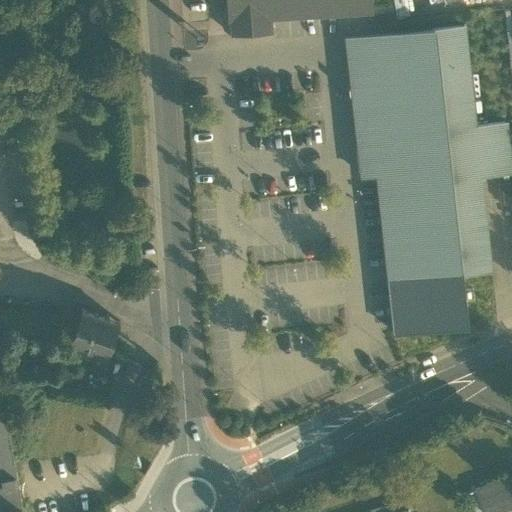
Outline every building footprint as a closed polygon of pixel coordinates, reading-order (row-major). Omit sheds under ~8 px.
[(227,0),(228,18),(229,18),(271,15),(295,13),(295,15),(296,15),(296,13),(320,12),(320,13),(321,13),(321,12),(345,10),(345,11),(346,11),(346,10),(370,8),(370,10),(372,10),(372,8),(373,8),(372,0),(227,0)] [(271,15),(229,18),(230,32),(272,29),(271,15)] [(389,278),(389,279),(390,279),(391,279),(390,278),(414,275),(414,276),(415,276),(415,275),(439,272),(439,273),(440,273),(440,272),(460,270),(464,270),(464,271),(465,271),(465,270),(488,267),(488,268),(490,268),(489,267),(488,267),(486,244),(487,244),(487,243),(486,243),(483,221),(484,221),(484,219),(483,219),(481,197),(482,197),(482,196),(481,196),(478,173),(484,173),(484,169),(498,168),(498,171),(499,171),(499,170),(510,169),(510,170),(511,170),(511,169),(510,169),(507,145),(508,145),(508,144),(507,144),(505,120),(505,119),(504,119),(504,120),(474,123),(474,122),(473,122),(470,98),(471,98),(471,97),(470,97),(467,73),(468,73),(468,72),(467,72),(465,48),(466,48),(465,47),(464,47),(462,23),(463,23),(463,22),(461,22),(462,23),(432,26),(432,25),(431,25),(431,26),(432,26),(433,35),(432,35),(432,36),(366,43),(366,42),(364,42),(367,62),(351,63),(352,74),(351,74),(351,75),(352,75),(355,99),(354,99),(354,100),(355,100),(357,123),(356,123),(357,124),(358,124),(360,148),(359,148),(359,149),(360,149),(363,172),(362,172),(362,173),(363,173),(363,172),(378,171),(378,172),(379,172),(381,192),(380,192),(380,193),(381,193),(383,213),(382,213),(382,215),(383,214),(385,235),(385,236),(386,236),(388,256),(387,256),(387,257),(388,257),(390,278),(389,278)] [(431,25),(363,33),(364,42),(366,42),(366,43),(432,36),(432,35),(433,35),(432,26),(431,26),(431,25)] [(367,62),(364,42),(363,33),(348,35),(351,63),(367,62)] [(462,288),(460,270),(440,272),(440,273),(439,273),(439,272),(415,275),(415,276),(414,276),(414,275),(390,278),(391,279),(390,279),(392,296),(391,296),(391,297),(392,297),(394,314),(393,314),(393,315),(394,315),(395,332),(395,333),(396,333),(396,332),(419,330),(419,331),(420,331),(420,330),(442,327),(442,328),(444,328),(443,327),(466,325),(465,307),(465,305),(464,305),(463,289),(463,288),(462,288)] [(118,320),(81,307),(79,314),(83,314),(86,317),(87,320),(115,330),(118,320)] [(75,321),(76,323),(70,341),(107,353),(115,330),(87,320),(86,317),(83,314),(79,314),(77,315),(75,318),(75,321)] [(0,406),(0,508),(23,504),(4,405),(0,406)] [(511,502),(511,487),(509,482),(508,477),(488,485),(497,508),(511,502)]
